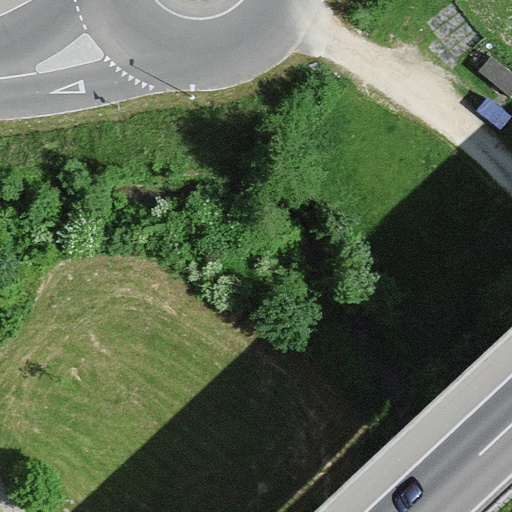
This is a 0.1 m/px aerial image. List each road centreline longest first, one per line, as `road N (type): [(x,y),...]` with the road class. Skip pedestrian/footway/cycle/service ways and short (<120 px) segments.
road 1 (unclassified): [(0,88),(89,89),(124,80),(169,52)]
road 2 (unclassified): [(169,52),(232,49),(258,34),(283,0)]
road 3 (motorway): [(511,424),(419,511)]
